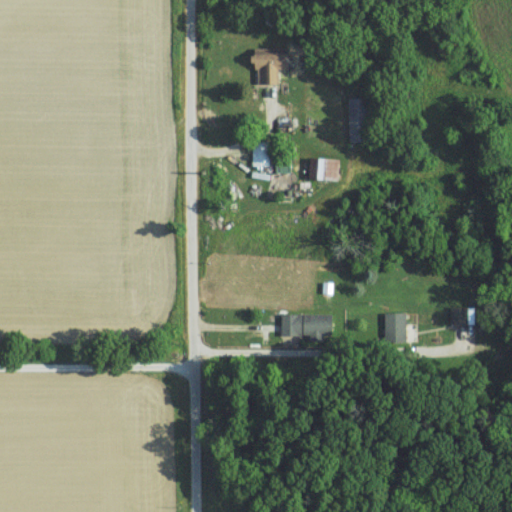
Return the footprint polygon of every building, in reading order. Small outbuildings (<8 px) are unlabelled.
[(292,48),(257,47),(257,84),(279,84),(280,68),(291,68),(292,48)] [(350,141),(371,141),(372,97),(350,97),(350,141)] [(253,165),(270,166),(270,145),(254,144),(253,165)] [(339,159),(312,158),(311,177),(338,178),(339,159)] [(469,324),(470,307),(451,307),(451,323),(469,324)] [(283,336),(335,334),(334,313),(283,315),(283,336)] [(408,342),(407,313),(385,313),(386,343),(408,342)]
